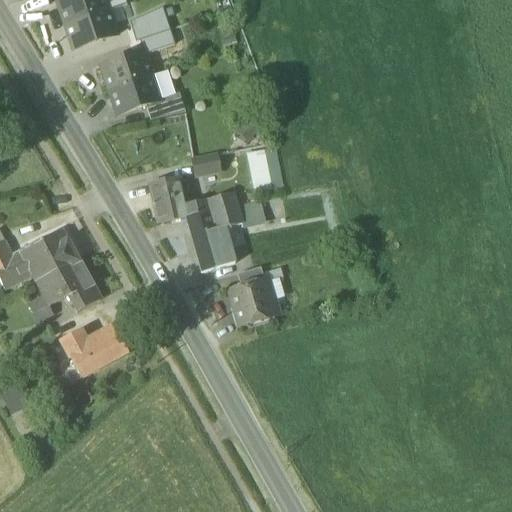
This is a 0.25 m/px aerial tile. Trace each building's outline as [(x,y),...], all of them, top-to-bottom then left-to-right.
[(64,0),(56,3),(65,28),(108,13),(103,0),(64,0)] [(120,9),(126,7),(123,0),(103,0),(108,13),(120,9)] [(113,27),(124,23),(120,9),(108,13),(113,27)] [(161,10),(129,25),(135,44),(169,32),(161,10)] [(113,27),(108,13),(65,28),(73,52),(116,38),(113,27)] [(169,32),(135,44),(139,56),(143,54),(144,57),(174,47),(169,32)] [(100,68),(109,93),(151,79),(144,57),(143,54),(139,56),(100,68)] [(167,74),(151,79),(159,102),(175,97),(167,74)] [(159,103),(159,102),(151,79),(109,93),(117,118),(145,108),(159,103)] [(145,108),(150,123),(185,115),(179,96),(175,97),(159,102),(159,103),(145,108)] [(251,157),(258,194),(271,192),(264,155),(251,157)] [(194,183),(220,177),(216,161),(191,167),(194,183)] [(161,224),(186,218),(184,208),(178,182),(153,187),(161,224)] [(231,230),(242,227),(237,209),(236,206),(233,195),(206,202),(209,213),(214,233),(223,230),(224,232),(231,230)] [(184,208),(186,218),(209,213),(206,202),(184,208)] [(260,204),(237,209),(242,227),(242,228),(265,223),(260,205),(260,204)] [(214,233),(209,213),(186,218),(201,273),(233,265),(229,251),(224,232),(223,230),(214,233)] [(224,232),(229,251),(236,250),(231,230),(224,232)] [(32,280),(35,285),(52,275),(53,277),(78,263),(62,234),(19,256),(32,280)] [(0,247),(0,294),(0,295),(32,280),(19,256),(13,259),(5,244),(0,247)] [(49,309),(73,297),(92,287),(78,263),(53,277),(52,275),(35,285),(49,309)] [(237,276),(241,290),(264,283),(260,270),(237,276)] [(234,307),(240,328),(274,318),(278,311),(275,301),(268,297),(264,283),(241,290),(233,292),(237,306),(234,307)] [(98,297),(92,287),(73,297),(78,307),(98,297)] [(37,324),(51,315),(46,306),(31,314),(37,324)] [(61,342),(82,380),(127,355),(113,329),(85,344),(79,333),(61,342)]
